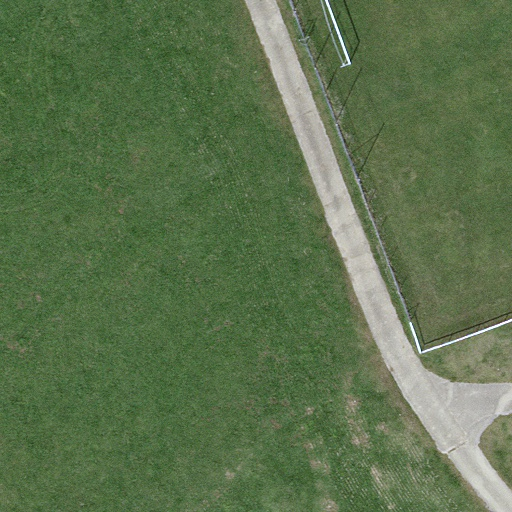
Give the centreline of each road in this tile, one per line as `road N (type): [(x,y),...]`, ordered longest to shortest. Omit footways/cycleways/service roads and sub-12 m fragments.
road 1 (track): [(260,0),(403,368),(435,416),(511,403)]
road 2 (track): [(435,416),(507,511)]
